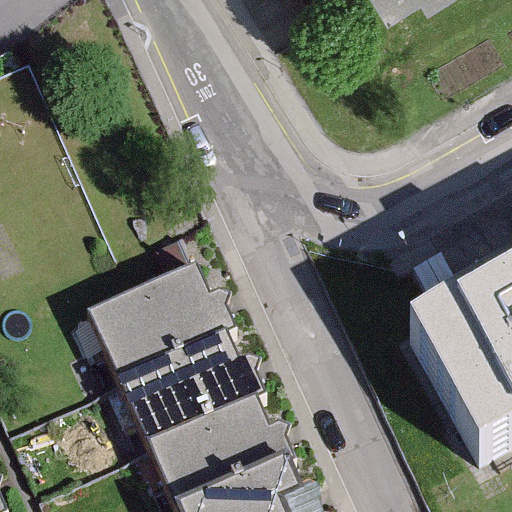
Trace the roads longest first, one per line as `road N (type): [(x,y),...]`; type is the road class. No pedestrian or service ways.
road 1 (residential): [(260,204),(394,511)]
road 2 (residential): [(260,204),(357,216),(395,209),(511,152)]
road 3 (residential): [(163,0),(260,204)]
